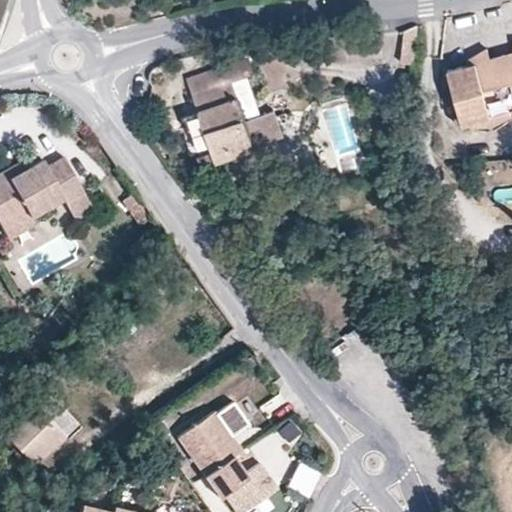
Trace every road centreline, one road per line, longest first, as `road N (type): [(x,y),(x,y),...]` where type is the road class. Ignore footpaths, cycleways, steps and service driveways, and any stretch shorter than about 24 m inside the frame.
road 1 (residential): [(372,466),(66,58)]
road 2 (residential): [(66,58),(240,22),(436,0)]
